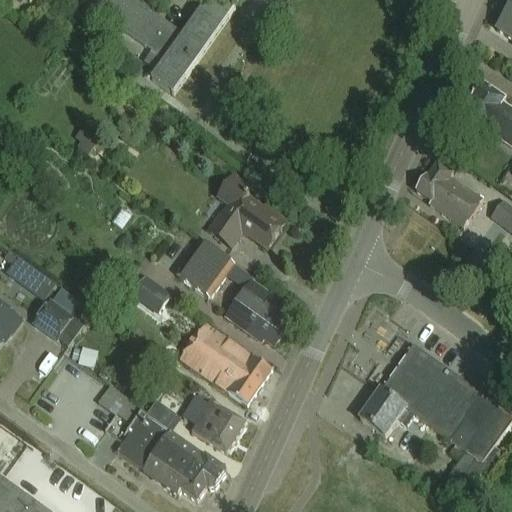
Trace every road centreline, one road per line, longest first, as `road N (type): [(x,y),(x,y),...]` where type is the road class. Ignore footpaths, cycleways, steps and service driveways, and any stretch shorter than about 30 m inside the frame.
road 1 (secondary): [(240,511),(358,253)]
road 2 (secondary): [(358,253),(470,0)]
road 3 (residential): [(511,365),(358,253)]
road 4 (residential): [(146,511),(0,403)]
